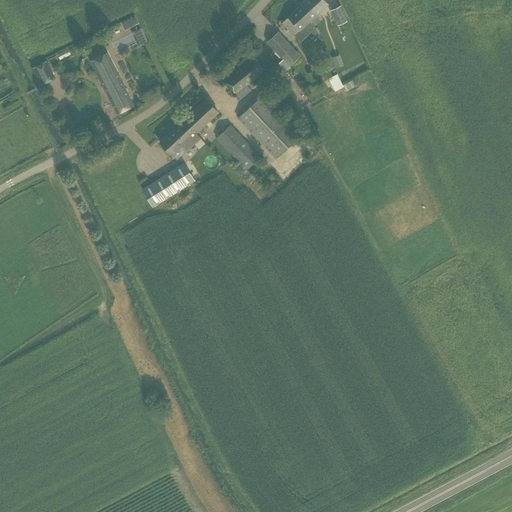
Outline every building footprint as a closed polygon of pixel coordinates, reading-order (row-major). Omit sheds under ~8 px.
[(310,22),(314,27),(321,20),(316,15),(329,4),(325,0),(305,0),(301,5),(313,18),(310,22)] [(283,23),(295,35),(300,30),(301,30),(305,26),(310,32),(315,27),(314,27),(310,22),(313,18),(301,5),(288,17),(283,23)] [(330,11),(336,26),(347,21),(340,6),(330,11)] [(135,15),(121,22),(125,30),(139,23),(135,15)] [(141,22),(132,27),(134,31),(143,26),(141,22)] [(140,46),(151,40),(144,27),(133,32),(140,46)] [(268,42),(290,66),(300,56),(278,33),(268,42)] [(112,105),(117,114),(134,105),(129,96),(123,84),(116,70),(107,52),(90,61),(112,105)] [(61,53),(49,58),(51,62),(63,57),(61,53)] [(223,80),(239,99),(250,90),(246,85),(264,71),(252,57),(223,80)] [(33,67),(42,85),(55,78),(46,60),(33,67)] [(336,74),(327,79),(331,86),(333,85),(334,88),(337,86),(336,83),(340,81),(336,74)] [(238,117),(276,158),(301,136),(270,102),(273,100),(266,92),(238,117)] [(160,142),(173,156),(182,147),(187,152),(201,138),(197,133),(219,112),(206,98),(160,142)] [(247,169),(260,157),(230,125),(217,138),(247,169)] [(143,190),(154,207),(196,180),(184,163),(143,190)]
